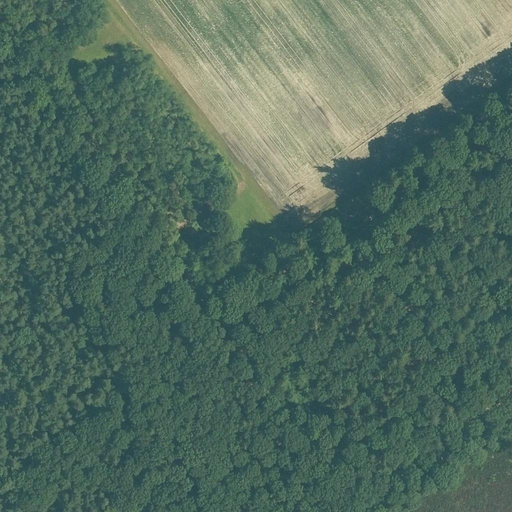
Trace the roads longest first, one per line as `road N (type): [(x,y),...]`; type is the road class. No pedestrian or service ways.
road 1 (track): [(357,511),(314,436),(0,25)]
road 2 (track): [(228,323),(511,115)]
